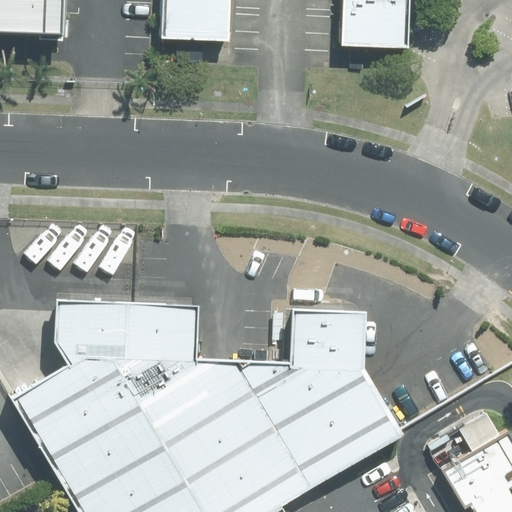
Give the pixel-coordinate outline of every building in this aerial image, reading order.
[(0,0),(0,42),(57,46),(59,0),(0,0)] [(231,0),(163,0),(162,39),(230,42),(231,0)] [(335,0),(334,44),(401,47),(402,0),(335,0)] [(11,397),(79,511),(283,511),(279,505),(308,487),(403,432),(364,369),(364,355),(366,310),(292,308),(290,361),(235,360),(195,358),(197,304),(56,298),(53,339),(68,364),(11,397)] [(433,482),(450,511),(511,511),(511,472),(495,445),(433,482)]
